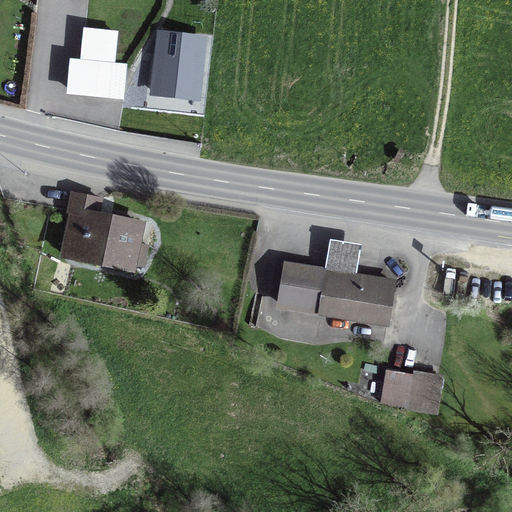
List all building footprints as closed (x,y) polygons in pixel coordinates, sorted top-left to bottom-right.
[(115,35),(85,33),(83,61),(113,63),(115,35)] [(197,100),(204,40),(158,35),(151,95),(197,100)] [(123,100),(125,68),(71,63),(69,96),(123,100)] [(81,236),(76,259),(134,271),(135,263),(146,266),(151,244),(140,242),(144,225),(98,216),(102,201),(73,195),(70,213),(76,215),(72,234),(81,236)] [(292,266),(285,305),(391,322),(397,282),(292,266)] [(434,411),(439,378),(386,370),(381,403),(434,411)]
